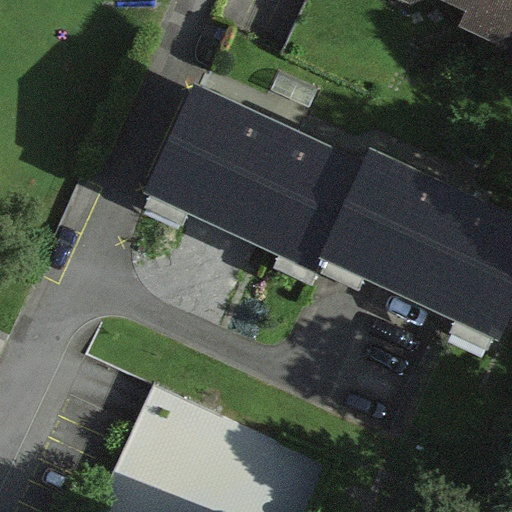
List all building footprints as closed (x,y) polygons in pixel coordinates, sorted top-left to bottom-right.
[(452,0),(424,0),(448,11),(452,0)] [(511,0),(452,0),(448,11),(511,39),(511,0)] [(356,175),(185,105),(140,213),(311,284),(316,272),(356,175)] [(356,175),(316,272),(498,347),(511,313),(511,226),(361,164),(356,175)] [(254,455),(210,441),(218,418),(147,396),(124,470),(238,505),(254,455)]
